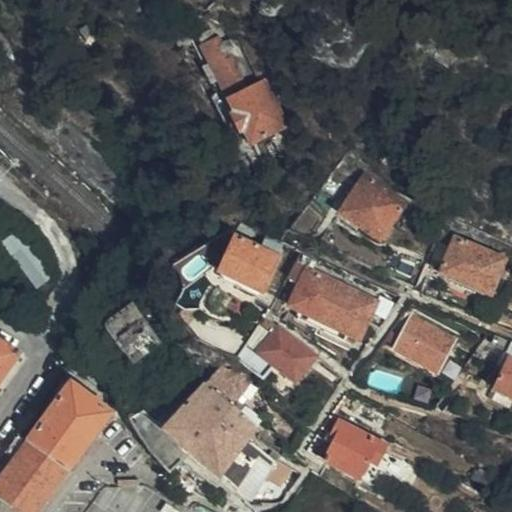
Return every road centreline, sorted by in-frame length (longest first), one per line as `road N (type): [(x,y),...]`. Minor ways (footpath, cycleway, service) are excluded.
road 1 (residential): [(65,295),(46,355),(0,421)]
road 2 (residential): [(163,486),(97,464),(66,511)]
